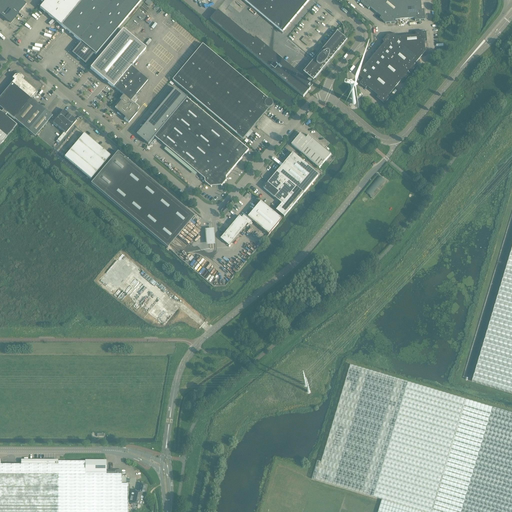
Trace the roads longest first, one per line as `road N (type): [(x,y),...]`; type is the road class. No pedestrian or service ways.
road 1 (unclassified): [(13,47),(214,211),(309,104),(327,94)]
road 2 (unclassified): [(459,69),(393,140),(375,136),(327,94)]
road 3 (unclassified): [(327,94),(363,37),(328,0)]
